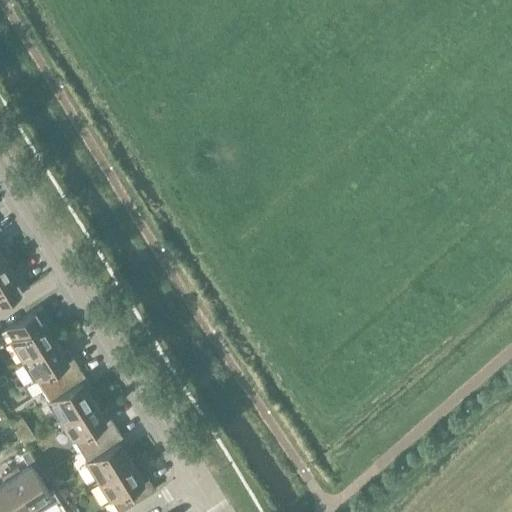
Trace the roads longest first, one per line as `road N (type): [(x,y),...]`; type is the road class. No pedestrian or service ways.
road 1 (tertiary): [(194,484),(68,272)]
road 2 (tertiary): [(68,272),(0,160)]
